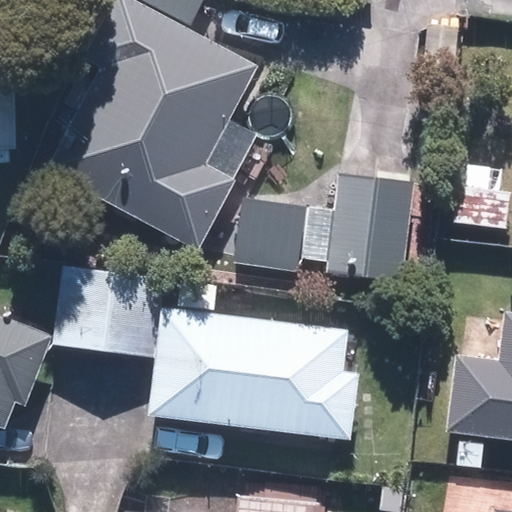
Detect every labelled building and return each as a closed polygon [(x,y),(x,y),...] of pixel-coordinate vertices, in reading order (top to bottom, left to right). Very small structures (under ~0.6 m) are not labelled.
[(247,75),(105,0),(104,0),(74,57),(89,65),(30,177),(188,260),(249,145),(257,149),(296,74),(258,54),(247,75)] [(11,65),(0,64),(0,152),(9,153),(11,65)] [(510,170),(447,161),(438,234),(501,242),(510,170)] [(329,209),(294,208),(292,269),(320,270),(319,290),(407,294),(412,186),(377,184),(330,182),(329,209)] [(152,356),(162,277),(62,264),(52,343),(152,356)] [(353,331),(159,309),(146,420),(340,443),(353,331)] [(0,429),(9,405),(19,409),(47,336),(0,317),(0,429)] [(511,321),(490,320),(487,370),(447,367),(441,452),(511,456),(511,321)]
